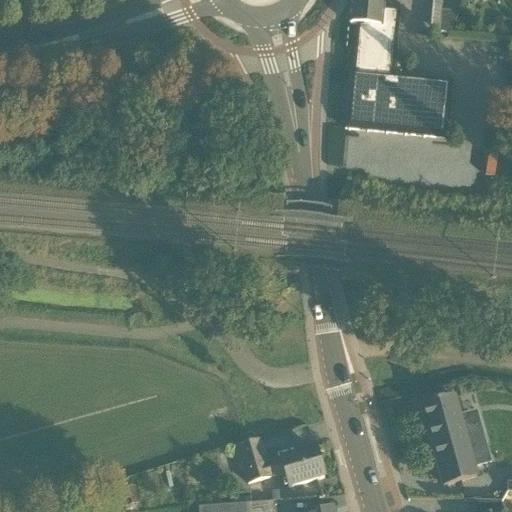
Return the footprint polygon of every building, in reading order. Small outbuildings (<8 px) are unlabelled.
[(345,130),(348,130),(447,140),(452,81),(392,75),(397,28),(381,27),(383,0),(351,0),(349,25),(356,26),(352,72),(350,72),(345,130)] [(459,13),(440,11),(438,32),(449,33),(459,13)] [(492,35),(507,38),(510,21),(495,18),(492,35)] [(443,487),(476,477),(473,468),(486,464),(479,439),(466,443),(453,397),(420,406),(443,487)] [(265,465),(258,441),(237,448),(248,484),(284,473),(289,489),(323,478),(315,450),(280,460),(265,465)] [(244,504),(245,511),(273,511),(273,502),(244,504)]
